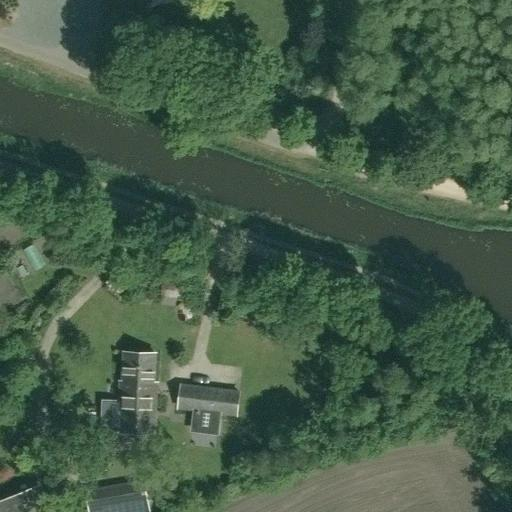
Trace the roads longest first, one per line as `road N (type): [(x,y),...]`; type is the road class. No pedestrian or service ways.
road 1 (track): [(511,358),(474,346),(392,297),(0,165)]
road 2 (unclassified): [(319,151),(0,38)]
road 3 (track): [(319,151),(444,193),(511,200)]
road 4 (unclassified): [(319,151),(335,114),(357,0)]
